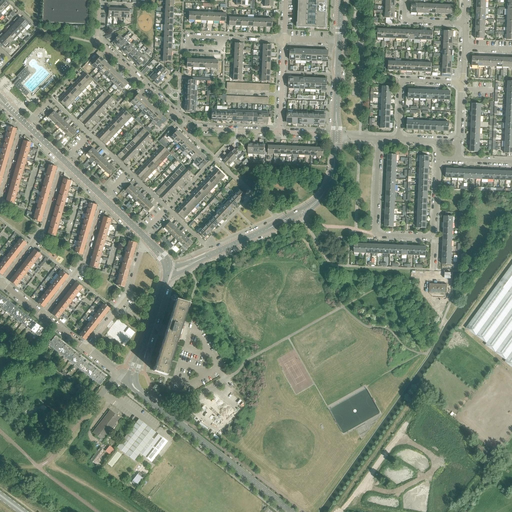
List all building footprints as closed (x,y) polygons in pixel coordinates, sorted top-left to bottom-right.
[(5,0),(1,0),(0,1),(0,5),(5,10),(8,6),(4,2),(6,0),(5,0)] [(42,0),(42,23),(59,24),(58,28),(69,28),(69,24),(86,25),(87,0),(85,0),(42,0)] [(298,0),(299,7),(298,7),(298,12),(298,23),(297,23),(297,28),(308,28),(315,28),(326,29),(326,25),(325,24),(326,13),(327,5),(325,5),(324,0),(298,0)] [(16,18),(15,20),(24,29),(28,25),(21,18),(19,20),(16,18)] [(16,24),(14,26),(21,33),(24,29),(15,20),(13,21),(16,24)] [(9,25),(7,27),(17,37),(21,33),(14,26),(12,28),(9,25)] [(8,32),(6,34),(13,40),(17,37),(7,27),(6,29),(8,32)] [(1,33),(0,34),(0,35),(9,44),(13,40),(6,34),(4,36),(1,33)] [(0,42),(6,48),(9,44),(0,35),(0,38),(1,40),(0,40),(0,42)] [(115,46),(122,39),(118,35),(112,42),(115,44),(114,45),(115,46)] [(124,37),(122,39),(115,46),(117,47),(118,46),(120,49),(128,41),(124,37)] [(128,41),(120,49),(122,51),(122,52),(122,53),(131,44),(128,41)] [(131,44),(122,53),(124,54),(125,53),(127,56),(135,48),(131,44)] [(135,48),(127,56),(130,58),(129,59),(130,60),(137,53),(139,51),(135,48)] [(137,53),(130,60),(132,61),(132,60),(135,63),(141,56),(137,53)] [(103,61),(100,57),(98,59),(96,56),(89,63),(95,69),(96,68),(103,61)] [(141,56),(135,63),(137,65),(136,66),(137,67),(137,68),(139,66),(142,63),(144,65),(147,61),(148,61),(145,59),(144,60),(141,56)] [(103,61),(96,68),(100,71),(107,64),(103,61)] [(103,74),(109,68),(110,67),(107,64),(100,71),(98,73),(102,76),(103,74)] [(160,65),(156,69),(164,77),(167,74),(168,75),(169,74),(168,73),(160,65)] [(110,67),(109,68),(103,74),(107,78),(114,70),(110,67)] [(15,86),(26,96),(29,93),(21,85),(21,84),(30,74),(24,68),(16,76),(19,79),(20,77),(21,79),(15,86)] [(164,77),(156,69),(153,73),(162,81),(163,80),(162,79),(164,77)] [(114,70),(107,78),(110,81),(117,74),(114,70)] [(84,72),(81,76),(80,74),(78,76),(80,77),(80,76),(89,85),(93,81),(84,72)] [(162,81),(153,73),(153,72),(149,76),(151,78),(157,84),(160,82),(161,82),(162,82),(162,81)] [(117,74),(110,81),(114,84),(121,77),(117,74)] [(80,76),(80,77),(77,80),(85,89),(89,85),(80,76)] [(121,77),(114,84),(117,88),(124,80),(121,77)] [(85,89),(77,80),(74,84),(72,82),(71,84),(72,85),(73,84),(81,92),(85,89)] [(128,84),(124,80),(117,88),(121,91),(128,84)] [(73,84),(72,85),(69,88),(78,96),(81,92),(73,84)] [(78,96),(69,88),(66,91),(65,90),(63,92),(65,93),(65,92),(74,100),(78,96)] [(65,92),(65,93),(62,96),(70,104),(74,100),(65,92)] [(105,92),(101,96),(109,104),(110,103),(113,100),(105,92)] [(133,106),(135,105),(141,98),(142,97),(138,94),(130,103),(133,106)] [(70,104),(62,96),(58,100),(66,108),(70,104)] [(109,104),(101,96),(97,100),(106,108),(109,105),(110,106),(112,105),(110,103),(109,104)] [(141,98),(135,105),(138,108),(145,101),(142,97),(141,98)] [(106,108),(97,100),(93,104),(102,112),(103,111),(106,108)] [(145,101),(138,108),(142,111),(149,104),(145,101)] [(102,112),(93,104),(90,108),(98,116),(101,113),(103,114),(104,113),(103,111),(102,112)] [(144,116),(145,114),(151,108),(152,107),(149,104),(142,111),(140,113),(144,116)] [(151,108),(145,114),(149,118),(156,110),(152,107),(151,108)] [(98,116),(90,108),(86,112),(94,120),(95,119),(98,116)] [(123,109),(120,112),(118,111),(117,113),(118,114),(119,113),(127,121),(131,117),(123,109)] [(156,110),(149,118),(152,121),(159,114),(156,110)] [(48,117),(52,121),(58,115),(57,114),(54,111),(48,117)] [(58,115),(52,121),(55,124),(61,118),(58,115),(60,114),(58,112),(57,114),(58,115)] [(94,120),(86,112),(82,115),(91,124),(94,121),(95,122),(97,120),(95,119),(94,120)] [(119,113),(118,114),(115,117),(124,125),(127,121),(119,113)] [(156,124),(162,118),(163,117),(159,114),(152,121),(151,123),(154,126),(156,124)] [(91,124),(82,115),(78,120),(87,128),(91,124)] [(124,125),(115,117),(112,120),(111,119),(109,120),(111,122),(111,121),(120,129),(124,125)] [(167,125),(165,122),(166,121),(163,117),(162,118),(156,124),(162,130),(167,125)] [(61,118),(55,124),(59,128),(65,122),(64,121),(61,118)] [(65,122),(59,128),(63,131),(69,125),(66,123),(67,121),(66,119),(64,121),(65,122)] [(120,129),(111,121),(111,122),(108,125),(116,133),(120,129)] [(69,125),(63,131),(66,135),(72,129),(72,128),(69,125)] [(116,133),(108,125),(105,128),(103,127),(102,128),(103,130),(104,129),(113,137),(116,133)] [(72,129),(66,135),(70,139),(76,132),(73,130),(75,128),(73,126),(72,128),(72,129)] [(143,128),(139,133),(148,141),(149,140),(152,137),(143,128)] [(113,137),(104,129),(103,130),(100,133),(109,141),(113,137)] [(173,141),(179,135),(180,134),(177,130),(172,135),(171,133),(169,135),(168,136),(173,141)] [(109,141),(100,133),(96,137),(105,145),(109,141)] [(148,141),(139,133),(136,137),(144,145),(147,142),(149,143),(150,141),(149,140),(148,141)] [(179,135),(173,141),(177,145),(184,137),(180,134),(179,135)] [(144,145),(136,137),(132,140),(140,149),(141,148),(144,145)] [(184,137),(177,145),(180,148),(187,141),(184,137)] [(165,147),(168,145),(161,139),(159,141),(165,147)] [(140,149),(132,140),(128,144),(137,153),(140,149),(141,151),(143,149),(141,148),(140,149)] [(182,153),(184,151),(190,145),(191,144),(187,141),(180,148),(179,150),(182,153)] [(266,151),(267,145),(265,145),(261,144),(262,142),(259,142),(259,144),(259,155),(264,155),(264,151),(266,151)] [(137,153),(128,144),(124,148),(133,156),(134,156),(137,153)] [(190,145),(184,151),(187,154),(194,147),(191,144),(190,145)] [(161,146),(158,149),(157,148),(155,149),(157,151),(157,150),(166,158),(170,154),(161,146)] [(191,158),(197,151),(198,150),(194,147),(187,154),(186,156),(189,160),(191,158)] [(86,154),(90,158),(96,151),(95,151),(92,148),(86,154)] [(133,156),(124,148),(121,152),(129,160),(132,157),(134,159),(135,157),(134,156),(133,156)] [(240,154),(241,152),(241,151),(239,149),(238,149),(236,150),(235,148),(233,151),(231,149),(230,151),(231,152),(237,158),(239,160),(243,156),(240,154)] [(96,151),(90,158),(94,161),(100,155),(97,152),(98,151),(97,149),(95,151),(96,151)] [(166,158),(157,150),(157,151),(154,154),(162,162),(166,158)] [(198,150),(197,151),(191,158),(194,161),(201,154),(198,150)] [(396,161),(397,155),(397,152),(388,151),(388,152),(388,154),(387,160),(396,161)] [(129,160),(121,152),(117,156),(125,164),(129,160)] [(237,158),(231,152),(228,155),(226,154),(225,155),(226,157),(227,156),(233,162),(237,158)] [(162,162),(154,154),(151,157),(149,155),(148,157),(149,159),(150,158),(159,166),(162,162)] [(196,166),(204,158),(205,157),(201,154),(194,161),(193,163),(196,166)] [(100,155),(94,161),(98,165),(103,158),(100,155)] [(103,158),(98,165),(101,168),(107,162),(104,159),(106,158),(104,156),(103,158)] [(233,162),(227,156),(226,157),(223,160),(229,166),(233,162)] [(159,166),(150,158),(149,159),(146,162),(155,170),(159,166)] [(107,162),(101,168),(105,172),(111,165),(110,165),(107,162)] [(155,170),(146,162),(143,165),(142,163),(140,165),(142,166),(143,166),(151,174),(155,170)] [(111,165),(105,172),(109,175),(115,169),(112,166),(113,165),(111,163),(110,165),(111,165)] [(182,165),(178,169),(186,177),(187,177),(190,173),(182,165)] [(151,174),(143,166),(142,166),(139,169),(147,178),(151,174)] [(216,168),(213,171),(211,170),(210,171),(211,173),(212,172),(221,180),(225,176),(216,168)] [(147,178),(139,169),(135,174),(143,182),(147,178)] [(186,177),(178,169),(174,173),(183,181),(186,178),(187,180),(189,178),(187,177),(186,177)] [(55,173),(47,170),(45,176),(53,179),(55,173)] [(221,180),(212,172),(211,173),(208,176),(217,184),(221,180)] [(183,181),(174,173),(170,177),(179,185),(180,184),(183,181)] [(217,184),(208,176),(205,179),(204,178),(202,179),(204,181),(205,180),(213,188),(217,184)] [(179,185),(170,177),(167,181),(175,189),(178,186),(180,188),(181,186),(180,184),(179,185)] [(213,188),(205,180),(204,181),(201,184),(209,192),(213,188)] [(175,189),(167,181),(163,185),(172,193),(172,192),(175,189)] [(125,191),(129,194),(135,188),(134,187),(131,184),(125,191)] [(209,192),(201,184),(198,187),(196,186),(195,187),(196,189),(197,188),(206,196),(209,192)] [(172,193),(163,185),(159,189),(168,197),(171,194),(172,195),(174,194),(172,192),(172,193)] [(135,188),(129,194),(132,198),(138,192),(135,189),(137,187),(135,186),(134,187),(135,188)] [(206,196),(197,188),(196,189),(193,192),(202,200),(206,196)] [(245,195),(237,188),(233,192),(235,194),(241,199),(245,195)] [(168,197),(159,189),(155,193),(164,201),(168,197)] [(138,192),(132,198),(136,201),(142,195),(141,194),(138,192)] [(202,200),(193,192),(191,195),(189,193),(187,195),(189,196),(190,196),(198,204),(202,200)] [(241,199),(235,194),(233,192),(229,196),(237,203),(241,199)] [(142,195),(136,201),(140,205),(146,199),(143,196),(144,194),(143,193),(141,194),(142,195)] [(198,204),(190,196),(189,196),(186,200),(195,208),(198,204)] [(237,203),(229,196),(226,200),(233,207),(237,203)] [(146,199),(140,205),(144,208),(149,202),(149,201),(146,199)] [(149,202),(144,208),(147,212),(153,206),(150,203),(152,201),(150,200),(149,201),(149,202)] [(195,208),(186,200),(183,203),(182,201),(180,203),(182,204),(182,203),(191,212),(195,208)] [(233,207),(226,200),(222,204),(224,206),(230,211),(233,207)] [(191,212),(182,203),(182,204),(179,207),(187,215),(191,212)] [(230,211),(224,206),(220,209),(226,215),(230,211)] [(187,215),(179,207),(175,211),(183,220),(187,215)] [(226,215),(220,209),(216,213),(222,219),(226,215)] [(222,219),(216,213),(212,217),(218,223),(222,219)] [(218,223),(212,217),(211,216),(207,220),(209,221),(215,227),(218,223)] [(215,227),(209,221),(207,220),(203,224),(205,225),(211,231),(215,227)] [(164,228),(168,231),(174,225),(173,224),(170,221),(164,228)] [(174,225),(168,231),(171,235),(177,229),(174,226),(176,224),(174,223),(173,224),(174,225)] [(211,231),(205,225),(201,229),(207,235),(211,231)] [(49,228),(47,234),(55,236),(57,230),(49,228)] [(177,229),(171,235),(175,238),(181,232),(180,231),(177,229)] [(207,235),(201,229),(197,233),(203,239),(207,235)] [(181,232),(175,238),(179,242),(185,236),(182,233),(183,231),(182,230),(180,231),(181,232)] [(87,238),(79,236),(78,242),(85,244),(87,238)] [(185,236),(179,242),(182,245),(188,239),(185,236)] [(188,239),(182,245),(181,247),(185,251),(192,243),(189,240),(191,239),(189,237),(188,239)] [(20,239),(17,243),(23,248),(26,244),(20,239)] [(23,248),(17,243),(13,248),(19,253),(23,248)] [(84,249),(76,247),(74,253),(82,255),(84,249)] [(19,253),(13,248),(9,252),(16,257),(19,253)] [(34,250),(31,254),(37,259),(40,255),(34,250)] [(16,257),(9,252),(6,257),(12,262),(16,257)] [(31,254),(27,259),(33,264),(37,259),(31,254)] [(12,262),(6,257),(2,261),(9,266),(12,262)] [(132,260),(124,257),(121,257),(121,258),(119,262),(122,263),(130,265),(132,260)] [(27,259),(24,263),(30,268),(33,264),(27,259)] [(9,266),(2,261),(0,264),(0,266),(5,271),(9,266)] [(91,261),(89,267),(96,269),(98,263),(91,261)] [(24,263),(20,268),(26,272),(30,268),(24,263)] [(511,264),(465,328),(486,343),(485,345),(505,360),(504,362),(511,367),(511,264)] [(20,268),(17,272),(23,277),(26,272),(20,268)] [(62,271),(58,276),(64,281),(68,276),(62,271)] [(17,272),(13,277),(19,282),(23,277),(17,272)] [(64,281),(58,276),(55,280),(61,285),(64,281)] [(13,277),(9,282),(15,286),(19,282),(13,277)] [(61,285),(55,280),(51,285),(57,290),(61,285)] [(76,282),(72,287),(79,292),(82,287),(76,282)] [(447,285),(429,284),(429,293),(447,294),(447,285)] [(57,290),(51,285),(48,289),(54,294),(57,290)] [(72,287),(69,291),(75,296),(79,292),(72,287)] [(54,294),(48,289),(44,294),(50,299),(54,294)] [(69,291),(65,296),(71,301),(75,296),(69,291)] [(50,299),(44,294),(41,298),(47,303),(50,299)] [(11,305),(1,296),(0,297),(0,309),(5,313),(11,305)] [(65,296),(62,300),(68,305),(71,301),(65,296)] [(47,303),(41,298),(37,303),(43,308),(47,303)] [(62,300),(58,305),(64,310),(68,305),(62,300)] [(154,371),(165,375),(177,338),(176,337),(177,334),(178,335),(188,304),(176,300),(166,331),(167,331),(166,336),(165,336),(154,371)] [(103,304),(100,308),(106,313),(110,309),(103,304)] [(22,313),(11,305),(5,313),(15,321),(22,313)] [(58,305),(55,309),(61,314),(64,310),(58,305)] [(106,313),(100,308),(96,313),(102,318),(106,313)] [(51,314),(57,319),(61,314),(55,309),(51,314)] [(32,321),(22,313),(15,321),(26,329),(32,321)] [(102,318),(96,313),(93,317),(99,322),(102,318)] [(99,322),(93,317),(89,322),(96,327),(99,322)] [(43,329),(32,321),(26,329),(36,338),(43,329)] [(96,327),(89,322),(86,327),(92,331),(96,327)] [(92,331),(86,327),(82,331),(88,336),(92,331)] [(88,336),(82,331),(79,336),(85,341),(88,336)] [(48,345),(58,353),(65,345),(55,336),(48,345)] [(41,364),(42,362),(15,340),(13,342),(41,364)] [(75,353),(65,345),(58,353),(69,361),(75,353)] [(75,353),(69,361),(79,369),(86,361),(75,353)] [(96,369),(86,361),(79,369),(89,377),(96,369)] [(106,377),(96,369),(89,377),(100,385),(106,377)] [(41,405),(45,401),(40,395),(36,399),(41,405)] [(22,417),(38,412),(37,406),(21,412),(22,417)] [(92,433),(102,440),(119,418),(110,411),(92,433)] [(140,453),(151,462),(167,442),(158,434),(153,440),(151,438),(155,433),(138,419),(117,447),(134,461),(140,453)] [(99,466),(101,464),(96,460),(104,450),(100,447),(90,460),(99,466)]
